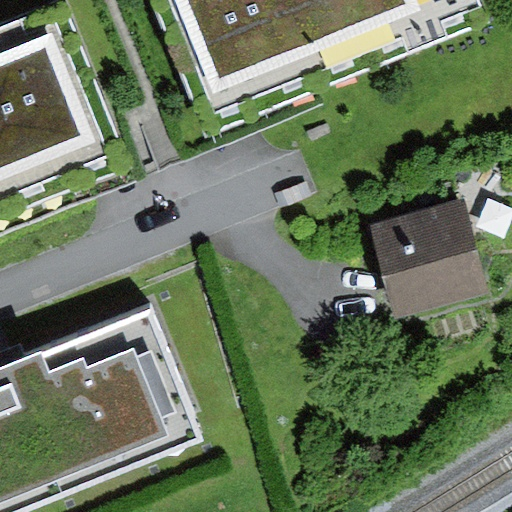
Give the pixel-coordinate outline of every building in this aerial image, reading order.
[(154,0),(211,138),(491,25),(480,0),(154,0)] [(0,220),(129,167),(63,4),(0,29),(0,220)] [(328,122),(308,131),(314,143),(333,134),(328,122)] [(463,203),(374,228),(398,312),(487,287),(463,203)] [(0,511),(29,511),(202,441),(149,314),(31,363),(23,343),(1,352),(0,352),(0,511)]
